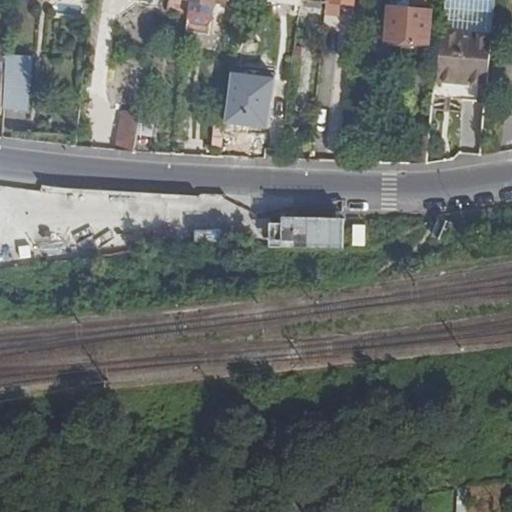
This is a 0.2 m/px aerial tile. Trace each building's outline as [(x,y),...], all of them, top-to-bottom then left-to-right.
[(192,0),(192,1),(186,33),(210,36),(214,5),(214,0),(192,0)] [(301,0),(301,1),(307,2),(306,7),(321,9),(322,4),(327,4),(327,0),(301,0)] [(327,0),(327,4),(326,7),(339,9),(339,4),(355,5),(355,0),(327,0)] [(396,0),(396,8),(389,8),(387,40),(429,44),(432,11),(409,9),(410,0),(396,0)] [(494,12),(443,7),(440,31),(492,36),(494,12)] [(492,36),(440,31),(435,81),(487,86),(492,36)] [(326,50),(320,102),(334,104),(341,52),(326,50)] [(33,55),(6,53),(6,63),(4,108),(28,110),(33,55)] [(251,98),(229,95),(225,130),(247,133),(251,98)] [(140,115),(123,112),(117,151),(134,152),(140,115)] [(429,137),(413,135),(410,164),(426,164),(429,137)] [(352,249),(353,217),(273,215),(272,247),(352,249)] [(354,224),(354,245),(367,245),(367,224),(354,224)]
